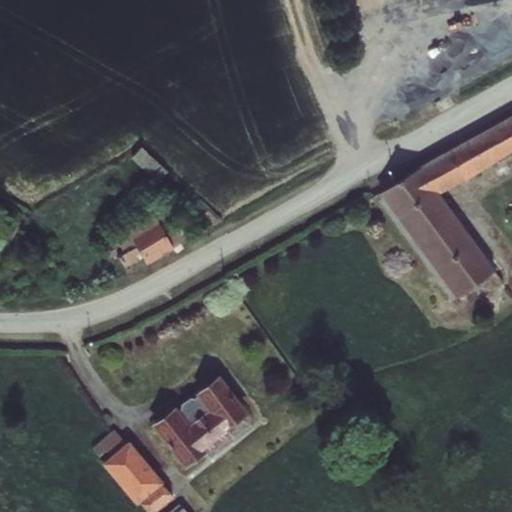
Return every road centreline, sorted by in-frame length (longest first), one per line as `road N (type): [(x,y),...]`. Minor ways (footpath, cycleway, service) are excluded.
road 1 (unclassified): [(0,323),(80,316),(137,295),(511,86)]
road 2 (track): [(289,0),(313,98),(365,169)]
